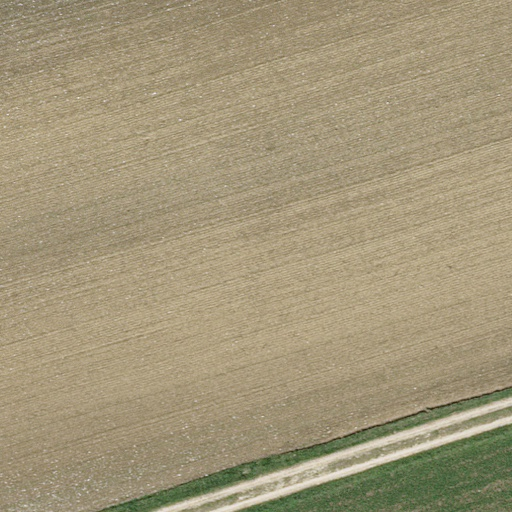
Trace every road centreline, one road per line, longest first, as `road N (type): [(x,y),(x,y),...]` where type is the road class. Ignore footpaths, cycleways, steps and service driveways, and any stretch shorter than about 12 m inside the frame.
road 1 (motorway): [(131,511),(511,172)]
road 2 (motorway): [(323,0),(0,286)]
road 3 (track): [(145,511),(511,399)]
